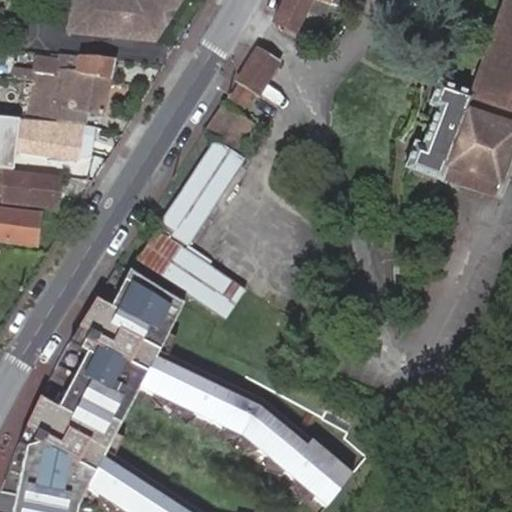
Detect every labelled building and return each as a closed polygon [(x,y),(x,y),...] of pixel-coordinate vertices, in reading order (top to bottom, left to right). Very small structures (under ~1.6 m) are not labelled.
[(151,35),(173,0),(69,0),(66,33),(114,38),(115,31),(151,35)] [(115,31),(114,38),(155,43),(180,0),(173,0),(151,35),(115,31)] [(278,0),(270,16),(272,16),(292,26),(299,11),(304,0),(278,0)] [(312,0),(304,0),(299,11),(328,24),(334,9),(312,0)] [(312,0),(334,9),(339,12),(343,0),(312,0)] [(434,143),(426,140),(418,165),(506,195),(511,177),(511,0),(482,86),(450,74),(440,101),(448,104),(434,143)] [(240,83),(229,101),(245,109),(255,91),(259,93),(275,62),(254,49),(237,82),(240,83)] [(105,62),(60,56),(59,61),(37,58),(34,74),(54,76),(102,83),(105,62)] [(102,83),(54,76),(53,84),(31,81),(28,112),(55,115),(57,104),(87,108),(101,109),(102,83)] [(440,101),(426,140),(434,143),(448,104),(440,101)] [(179,240),(188,245),(191,241),(195,244),(250,158),(237,149),(254,122),(224,103),(207,130),(218,137),(163,224),(167,226),(165,231),(179,240)] [(87,108),(57,104),(55,115),(86,118),(87,108)] [(78,126),(0,117),(0,151),(75,160),(78,126)] [(0,199),(58,206),(61,177),(0,170),(0,199)] [(0,235),(37,240),(40,214),(0,209),(0,235)] [(165,231),(161,228),(143,257),(196,291),(214,262),(188,245),(179,240),(165,231)] [(252,286),(214,262),(196,291),(234,315),(252,286)] [(179,309),(111,268),(52,370),(28,416),(15,443),(0,489),(0,511),(73,511),(78,490),(114,511),(195,511),(103,453),(134,388),(244,434),(324,510),(349,474),(266,403),(151,357),(179,309)]
